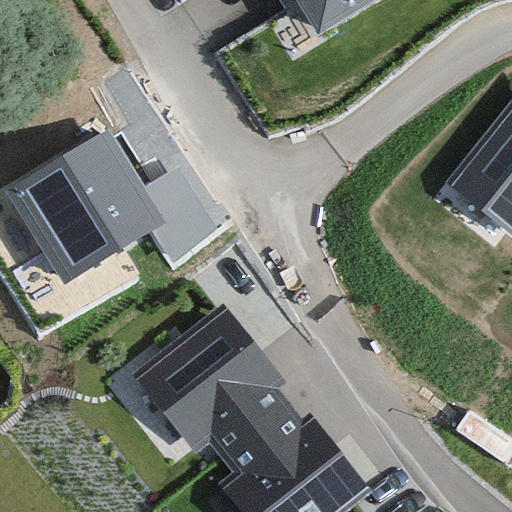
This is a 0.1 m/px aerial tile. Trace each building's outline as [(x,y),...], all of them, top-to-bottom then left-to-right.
[(368,0),(303,0),(320,29),(368,0)] [(511,109),(457,176),(511,221),(511,109)] [(159,226),(103,133),(15,185),(71,279),(159,226)] [(417,286),(461,234),(400,182),(356,234),(417,286)] [(228,304),(130,378),(197,465),(217,450),(245,486),(233,495),(245,511),(359,511),(375,500),(315,422),(305,430),(279,396),(290,387),(228,304)]
